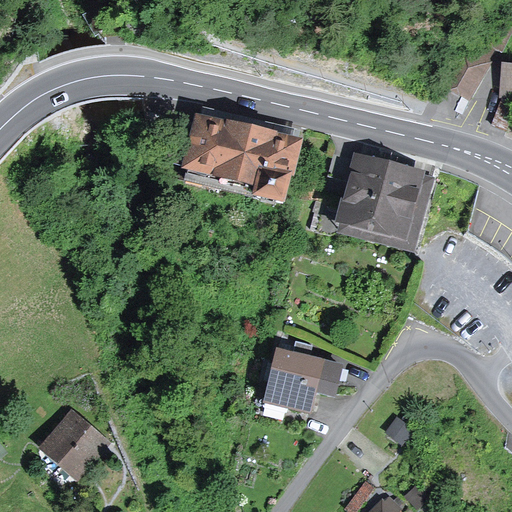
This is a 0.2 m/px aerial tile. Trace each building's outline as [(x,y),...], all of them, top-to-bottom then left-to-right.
[(479,38),(501,49),(511,27),(511,14),(496,6),(479,38)] [(469,97),(495,51),(468,36),(442,82),(469,97)] [(511,58),(501,58),(499,96),(501,96),(489,123),(499,127),(507,130),(511,117),(511,58)] [(303,146),(193,120),(180,173),(250,189),(248,199),(283,207),(289,180),(294,182),(303,146)] [(424,171),(352,153),(336,216),(340,218),(337,231),(415,251),(434,178),(423,176),(424,171)] [(342,366),(311,359),(313,350),(294,345),(292,354),(276,351),(263,404),(310,416),(316,393),(335,397),(342,366)] [(111,440),(70,406),(37,445),(78,479),(111,440)] [(348,511),(354,511),(373,487),(364,480),(343,508),(348,511)] [(403,495),(416,508),(426,498),(413,485),(403,495)] [(398,511),(396,510),(400,506),(388,495),(384,499),(381,496),(366,511),(398,511)]
